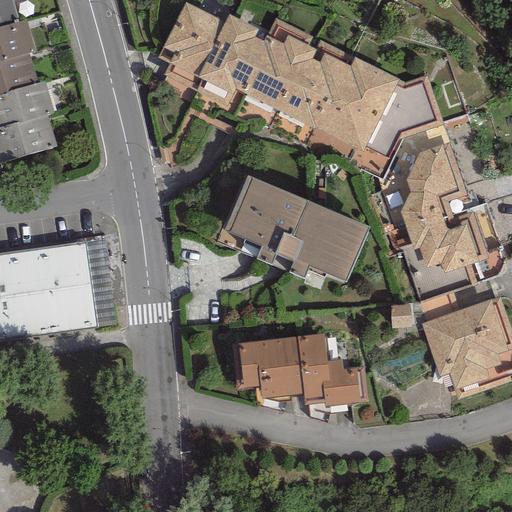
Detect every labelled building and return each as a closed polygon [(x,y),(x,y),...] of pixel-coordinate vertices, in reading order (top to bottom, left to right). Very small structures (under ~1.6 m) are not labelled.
[(0,0),(0,32),(14,29),(6,0),(0,0)] [(316,125),(366,149),(401,76),(358,56),(355,63),(330,51),(326,60),(316,56),(320,47),(292,33),(288,42),(271,34),(268,39),(259,35),(264,26),(233,11),(229,21),(188,1),(161,56),(236,93),(240,86),(276,103),(275,106),(316,126),(316,125)] [(0,32),(0,65),(23,60),(31,57),(22,26),(14,29),(0,32)] [(0,99),(32,91),(23,60),(0,65),(0,99)] [(0,99),(0,132),(44,121),(48,120),(40,89),(32,91),(0,99)] [(0,166),(52,152),(44,121),(0,132),(0,166)] [(461,200),(443,151),(411,162),(399,193),(403,204),(393,223),(406,260),(413,257),(420,276),(438,270),(441,278),(483,263),(467,217),(461,200)] [(372,234),(247,181),(226,231),(247,240),(243,251),(259,258),(256,264),(274,271),(279,260),(296,267),(292,276),(306,282),(313,265),(352,282),(372,234)] [(0,252),(0,338),(94,325),(89,290),(82,241),(0,252)] [(511,314),(505,295),(427,324),(445,374),(451,372),(460,397),(511,378),(511,314)] [(417,325),(416,301),(395,302),(396,326),(417,325)] [(308,404),(329,402),(330,408),(364,405),(361,370),(348,372),(347,361),(331,363),(329,339),(235,347),(239,393),(261,391),(262,402),(308,398),(308,404)]
